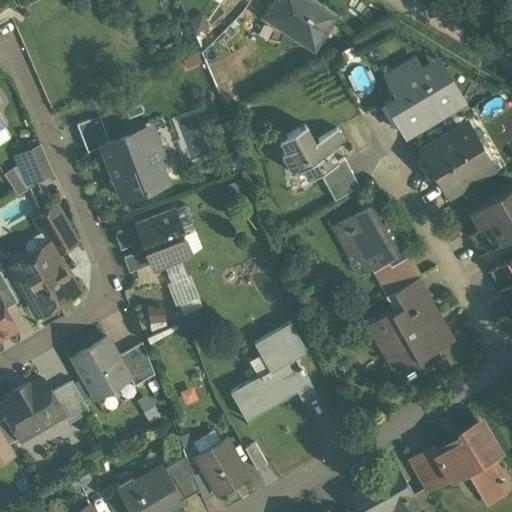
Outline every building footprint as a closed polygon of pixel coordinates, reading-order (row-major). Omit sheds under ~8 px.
[(272,0),(264,14),(300,38),(304,32),(316,39),(333,13),(313,0),(272,0)] [(411,57),(392,68),(403,86),(406,90),(390,99),(402,121),(415,113),(419,120),(457,98),(441,70),(435,74),(428,63),(418,69),(411,57)] [(402,121),(390,99),(406,90),(403,86),(379,100),(394,126),(402,121)] [(98,114),(76,122),(86,150),(101,144),(101,143),(108,140),(98,114)] [(312,137),(303,120),(284,130),(290,142),(279,148),(290,168),(299,163),(306,175),(318,169),(336,159),(335,157),(329,146),(343,139),(335,124),(312,137)] [(466,120),(421,146),(447,191),(492,165),(466,120)] [(108,140),(101,143),(101,144),(121,195),(165,178),(159,161),(163,160),(155,141),(152,142),(145,125),(108,140)] [(28,182),(51,172),(40,145),(16,155),(28,182)] [(336,159),(318,169),(333,195),(358,182),(342,154),(335,157),(336,159)] [(511,181),(468,206),(478,223),(487,218),(499,239),(505,235),(511,248),(511,251),(508,253),(511,260),(511,278),(511,279),(511,281),(511,181)] [(373,197),(357,206),(362,216),(338,230),(349,250),(358,244),(369,263),(401,244),(373,197)] [(185,202),(173,207),(165,210),(172,226),(179,223),(180,225),(192,221),(185,202)] [(56,204),(34,217),(48,241),(49,240),(55,251),(76,239),(56,204)] [(165,210),(136,221),(137,224),(143,240),(146,239),(149,246),(146,247),(152,262),(153,266),(167,261),(170,255),(176,257),(190,252),(183,232),(181,233),(178,226),(180,225),(179,223),(172,226),(165,210)] [(478,223),(464,231),(465,232),(466,232),(477,250),(476,251),(476,252),(499,239),(487,218),(478,223)] [(137,224),(114,233),(120,249),(128,246),(129,244),(131,242),(133,242),(136,243),(143,240),(137,224)] [(55,251),(49,240),(48,241),(28,253),(32,259),(13,270),(37,310),(54,300),(57,301),(77,289),(55,251)] [(132,253),(130,253),(123,256),(129,271),(152,262),(146,247),(138,250),(137,251),(136,253),(134,253),(132,253)] [(511,260),(508,253),(485,267),(486,268),(487,267),(497,285),(496,286),(497,287),(511,279),(511,278),(511,260)] [(0,271),(0,301),(4,308),(17,301),(0,271)] [(417,272),(392,286),(401,303),(407,312),(427,300),(432,298),(417,272)] [(427,300),(407,312),(401,303),(392,308),(390,305),(364,320),(365,321),(374,316),(390,346),(384,349),(396,371),(394,373),(395,374),(405,368),(406,369),(413,366),(412,364),(421,359),(418,354),(453,335),(452,333),(448,336),(427,300)] [(0,333),(14,326),(4,308),(0,301),(0,333)] [(168,319),(166,302),(151,305),(154,321),(168,319)] [(289,319),(253,339),(269,367),(230,389),(246,416),(296,388),(287,372),(301,365),(295,354),(306,348),(289,319)] [(106,335),(71,355),(94,395),(103,390),(111,392),(117,388),(120,380),(128,375),(129,375),(117,354),(106,335)] [(141,340),(117,354),(129,375),(128,375),(133,384),(153,372),(141,340)] [(301,365),(287,372),(296,388),(301,396),(315,388),(301,365)] [(25,382),(11,389),(14,393),(0,401),(0,403),(7,415),(19,436),(19,437),(61,414),(62,413),(50,390),(42,377),(27,386),(25,382)] [(71,378),(50,390),(62,413),(61,414),(66,422),(88,410),(71,378)] [(19,436),(7,415),(0,419),(0,428),(8,442),(19,436)] [(434,447),(433,447),(446,470),(448,475),(468,463),(481,486),(498,476),(502,482),(505,481),(488,452),(494,448),(476,418),(460,427),(458,433),(434,447)] [(217,425),(196,437),(203,449),(223,437),(217,425)] [(8,442),(0,428),(0,461),(14,453),(8,442)] [(245,473),(224,437),(197,453),(205,466),(218,489),(245,473)] [(248,444),(258,465),(269,459),(259,438),(248,444)] [(429,445),(407,457),(422,483),(423,484),(446,470),(433,447),(434,447),(429,445)] [(185,454),(171,462),(172,464),(165,468),(182,497),(198,488),(192,473),(185,454)] [(397,463),(348,492),(360,511),(376,511),(394,502),(400,511),(424,511),(412,489),(397,463)] [(163,464),(118,490),(130,511),(156,511),(182,497),(165,468),(163,464)] [(205,466),(192,473),(198,488),(202,498),(218,489),(205,466)] [(422,483),(412,489),(424,511),(438,511),(423,484),(422,483)] [(94,511),(89,503),(72,511),(94,511)]
